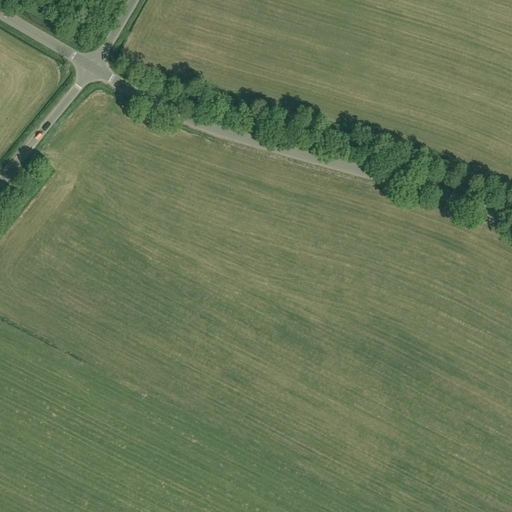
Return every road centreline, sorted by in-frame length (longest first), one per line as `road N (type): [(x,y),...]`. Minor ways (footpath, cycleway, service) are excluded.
road 1 (unclassified): [(511,226),(448,197),(173,115),(93,68)]
road 2 (unclassified): [(0,184),(93,68)]
